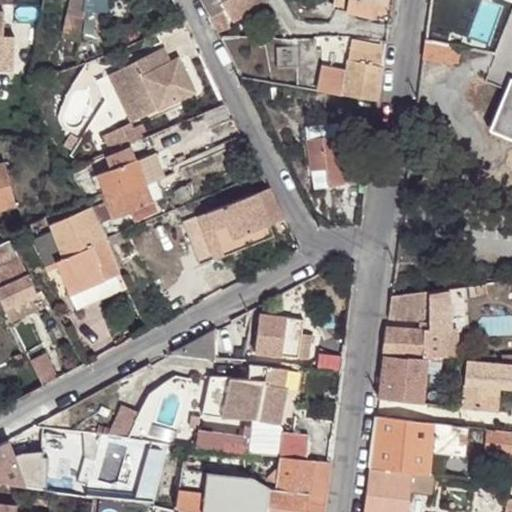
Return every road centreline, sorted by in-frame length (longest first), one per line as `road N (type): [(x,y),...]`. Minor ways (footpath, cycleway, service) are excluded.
road 1 (residential): [(0,421),(319,251)]
road 2 (residential): [(319,251),(191,0)]
road 3 (residential): [(340,511),(375,248)]
road 4 (residential): [(375,248),(411,0)]
